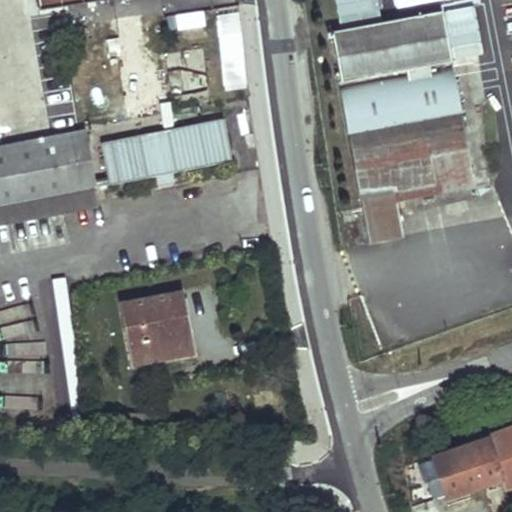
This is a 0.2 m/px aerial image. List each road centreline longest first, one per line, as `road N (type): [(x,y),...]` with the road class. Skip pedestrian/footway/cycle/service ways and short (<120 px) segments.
road 1 (tertiary): [(336,391),(308,266),(269,0)]
road 2 (unclassified): [(345,429),(467,372)]
road 3 (unclassified): [(467,372),(336,391)]
